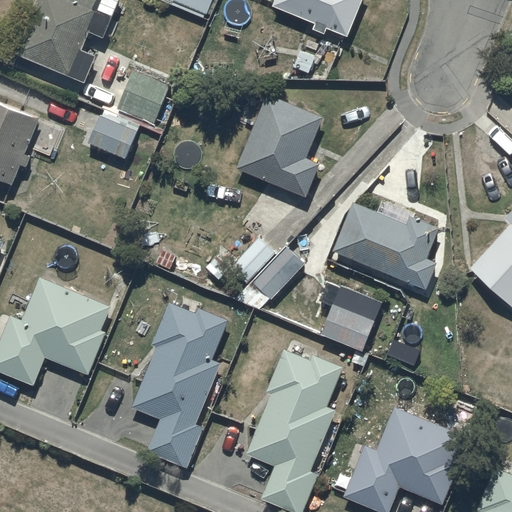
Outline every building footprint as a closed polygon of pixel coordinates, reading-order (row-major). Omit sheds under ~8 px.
[(116,0),(33,0),(14,48),(85,76),(96,48),(83,43),(90,25),(104,30),(116,0)] [(172,0),(172,1),(205,14),(210,0),(172,0)] [(347,31),(359,0),(273,0),(273,2),(314,18),(312,21),(326,27),(327,23),(347,31)] [(172,79),(102,49),(81,95),(118,111),(120,106),(154,121),(172,79)] [(324,110),(267,88),(237,162),(307,190),(320,157),(307,152),(324,110)] [(63,130),(36,120),(40,111),(0,95),(0,170),(14,176),(21,158),(28,161),(29,156),(34,147),(50,153),(52,148),(56,149),(63,130)] [(139,127),(101,110),(89,136),(127,153),(139,127)] [(354,195),(334,245),(427,284),(438,257),(427,252),(440,223),(403,207),(399,214),(354,195)] [(511,204),(506,211),(511,215),(511,217),(472,263),(476,267),(469,275),(511,312),(511,204)] [(277,249),(260,231),(252,238),(240,226),(237,229),(234,226),(218,242),(222,247),(207,261),(236,292),(247,282),(264,300),(306,260),(287,240),(277,249)] [(111,301),(40,272),(21,314),(10,309),(0,332),(0,365),(34,380),(46,352),(88,370),(106,326),(101,323),(111,301)] [(383,296),(342,278),(322,325),(363,343),(383,296)] [(197,419),(221,358),(213,356),(229,314),(179,294),(177,299),(169,296),(152,341),(156,342),(134,402),(161,412),(146,451),(187,467),(204,421),(197,419)] [(311,466),(336,405),(328,402),(343,362),(312,350),(310,356),(283,345),(267,386),(272,388),(247,448),(276,460),(263,493),(303,509),(319,469),(311,466)] [(471,433),(395,402),(376,444),(365,440),(344,491),(388,509),(400,481),(444,499),(471,433)] [(511,511),(511,461),(504,459),(502,465),(495,462),(478,504),(483,506),(480,511),(511,511)]
